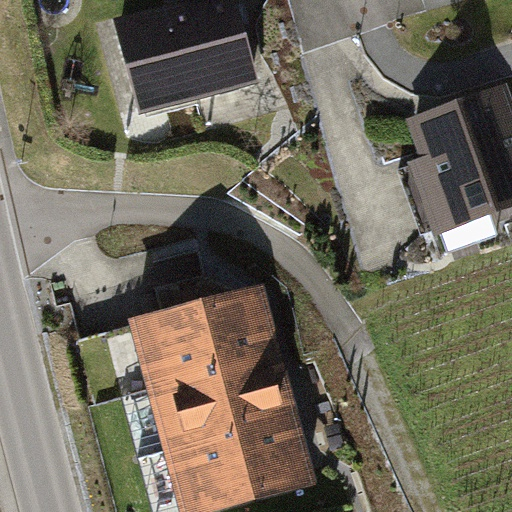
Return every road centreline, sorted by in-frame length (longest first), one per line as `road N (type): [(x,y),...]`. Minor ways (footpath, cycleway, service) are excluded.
road 1 (track): [(0,228),(101,211),(213,215),(295,262),(346,324),(433,511)]
road 2 (tertiary): [(53,511),(0,308)]
